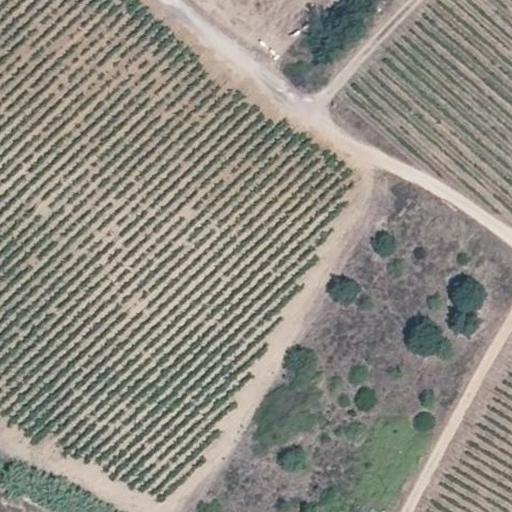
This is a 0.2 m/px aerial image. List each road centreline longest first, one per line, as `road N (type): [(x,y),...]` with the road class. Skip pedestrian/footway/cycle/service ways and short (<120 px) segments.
road 1 (track): [(171,0),(457,213),(511,244)]
road 2 (track): [(406,511),(511,323)]
road 3 (track): [(311,107),(421,0)]
